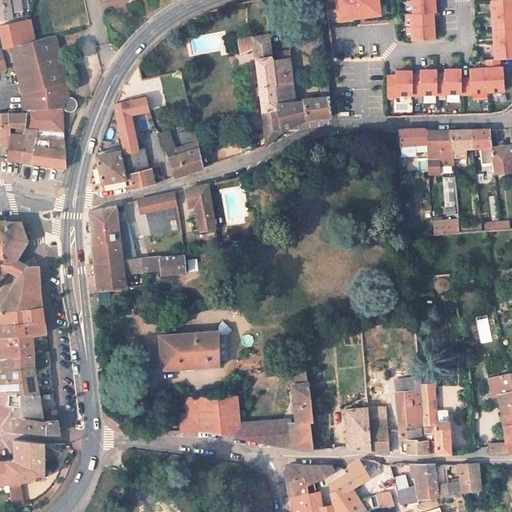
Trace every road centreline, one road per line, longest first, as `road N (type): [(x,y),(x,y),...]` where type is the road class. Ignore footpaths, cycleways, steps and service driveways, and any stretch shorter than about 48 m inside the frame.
road 1 (residential): [(74,203),(269,153),(318,124),(511,119)]
road 2 (secondary): [(74,203),(110,83),(151,31),(205,0)]
road 3 (unclassified): [(271,455),(511,462)]
road 4 (secondary): [(72,226),(94,436)]
road 5 (unclassified): [(94,436),(271,455)]
